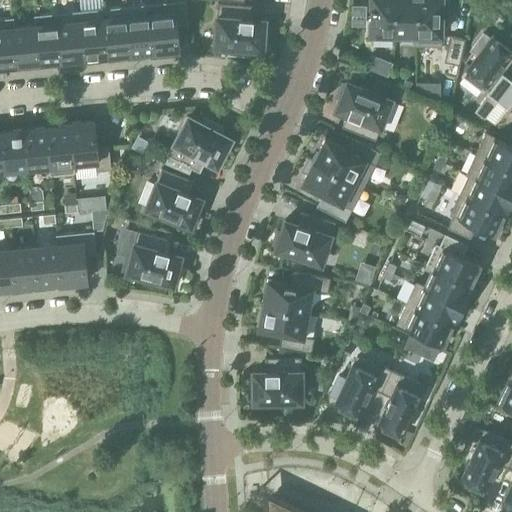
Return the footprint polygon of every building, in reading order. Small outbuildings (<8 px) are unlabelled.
[(153,51),(152,51),(152,53),(179,51),(176,24),(188,23),(185,0),(148,4),(151,27),(153,51)] [(370,34),(394,34),(394,0),(370,0),(371,7),(370,7),(370,20),(370,34)] [(417,35),(417,0),(394,0),(394,34),(415,35),(417,35)] [(417,0),(417,35),(415,35),(415,45),(440,45),(441,24),(446,24),(446,7),(441,6),(441,0),(417,0)] [(251,49),(262,49),(263,47),(267,47),(268,32),(264,32),(265,20),(252,19),(253,5),(218,3),(215,46),(228,47),(228,54),(250,55),(251,49)] [(130,53),(152,51),(153,51),(151,27),(148,4),(126,6),(129,33),(130,53)] [(103,8),(108,56),(130,53),(129,33),(126,6),(103,8)] [(353,6),(352,24),(364,24),(365,6),(353,6)] [(85,58),(108,56),(103,8),(80,10),(85,58)] [(58,13),(62,60),(85,58),(80,10),(58,13)] [(36,24),(40,62),(62,60),(58,13),(34,15),(35,25),(36,24)] [(14,17),(0,18),(0,66),(17,65),(16,55),(13,27),(15,27),(14,17)] [(17,65),(40,62),(36,24),(35,25),(15,27),(13,27),(16,55),(17,65)] [(477,55),(462,75),(482,90),(496,72),(497,73),(505,62),(504,62),(511,51),(511,48),(511,45),(511,43),(498,33),(496,37),(493,34),(491,37),(484,31),(470,49),(477,55)] [(445,61),(459,64),(465,38),(450,35),(445,61)] [(511,82),(502,74),(488,93),(497,100),(511,82)] [(374,87),(386,91),(389,83),(377,79),(374,87)] [(405,79),(402,87),(410,90),(413,82),(405,79)] [(347,114),(342,126),(375,139),(391,99),(346,81),(345,84),(341,82),(336,96),(340,98),(335,109),(347,114)] [(497,101),(507,108),(511,101),(511,81),(511,82),(497,100),(497,101)] [(390,94),(405,99),(408,91),(393,86),(390,94)] [(447,120),(454,124),(457,116),(450,113),(447,120)] [(169,155),(164,163),(189,173),(192,167),(199,171),(206,159),(217,165),(222,154),(226,156),(233,143),(229,141),(231,138),(220,133),(223,127),(204,117),(200,122),(188,116),(168,155),(169,155)] [(96,147),(94,121),(67,123),(67,125),(69,125),(73,168),(75,168),(96,166),(96,171),(111,169),(108,146),(96,147)] [(50,166),(49,166),(50,175),(75,173),(75,168),(73,168),(69,125),(67,125),(46,128),(50,166)] [(50,166),(46,128),(34,129),(23,130),(27,168),(49,166),(50,166)] [(1,132),(4,170),(27,168),(23,130),(1,132)] [(476,153),(511,170),(511,144),(486,132),(476,153)] [(309,157),(309,158),(363,186),(381,152),(352,137),(346,149),(325,138),(313,160),(309,157)] [(437,159),(444,162),(447,155),(440,152),(437,159)] [(511,193),(511,170),(476,153),(467,173),(511,193)] [(307,173),(301,183),(322,194),(316,206),(345,221),(363,186),(309,158),(302,170),(307,173)] [(434,166),(441,170),(444,162),(437,159),(433,166),(434,166)] [(162,168),(146,208),(190,226),(191,223),(195,225),(201,211),(197,209),(201,198),(190,193),(195,181),(162,168)] [(511,198),(511,193),(467,173),(458,192),(460,193),(505,214),(511,198)] [(395,196),(393,201),(402,206),(407,196),(402,193),(395,196)] [(453,215),(448,227),(470,237),(475,226),(495,235),(505,214),(460,193),(450,214),(453,215)] [(31,209),(43,208),(43,200),(31,201),(31,209)] [(20,202),(8,203),(9,212),(21,210),(20,202)] [(0,212),(9,212),(8,203),(0,204),(0,212)] [(64,204),(65,212),(77,211),(77,203),(64,204)] [(276,246),(275,248),(321,263),(334,222),(300,211),(296,224),(284,220),(281,231),(276,230),(272,244),(276,246)] [(55,222),(55,213),(42,214),(43,223),(55,222)] [(22,217),(9,218),(10,226),(22,225),(22,217)] [(0,227),(10,226),(9,218),(0,218),(0,227)] [(61,281),(60,282),(60,284),(87,281),(84,255),(96,253),(94,230),(55,234),(56,244),(58,243),(61,281)] [(177,267),(180,255),(168,252),(172,239),(137,230),(126,272),(145,277),(143,283),(165,289),(167,283),(173,284),(173,282),(178,283),(181,268),(177,267)] [(461,256),(466,244),(445,234),(439,245),(436,244),(426,266),(433,269),(433,268),(472,285),(481,265),(461,256)] [(35,246),(39,284),(60,282),(61,281),(58,243),(56,244),(35,246)] [(12,248),(16,286),(36,284),(39,284),(35,246),(12,248)] [(16,286),(12,248),(0,249),(0,287),(7,287),(16,286)] [(389,262),(385,269),(393,273),(396,265),(389,262)] [(424,287),(462,305),(472,285),(433,268),(433,269),(425,286),(424,287)] [(385,269),(382,277),(389,280),(393,273),(385,269)] [(267,279),(263,304),(308,312),(312,289),(327,292),(330,277),(293,270),(290,283),(267,279)] [(406,303),(453,325),(462,305),(424,287),(425,286),(416,282),(406,303)] [(359,310),(367,314),(370,306),(363,303),(359,310)] [(453,325),(406,303),(396,323),(444,345),(453,325)] [(308,312),(263,304),(258,329),(281,333),(279,346),(287,348),(311,352),(318,315),(308,313),(308,312)] [(358,320),(357,321),(370,327),(370,326),(373,319),(361,313),(358,320)] [(339,374),(329,395),(337,399),(335,402),(339,403),(337,407),(354,415),(355,411),(359,413),(365,399),(371,387),(381,391),(391,370),(380,364),(379,366),(357,356),(347,378),(339,374)] [(282,401),(301,401),(301,357),(265,357),(265,371),(253,371),(253,383),(249,383),(249,399),(253,398),(253,401),(259,401),(260,408),(282,407),(282,401)] [(391,370),(381,391),(391,396),(385,409),(379,422),(382,424),(380,427),(397,435),(399,431),(402,433),(424,385),(391,370)] [(511,383),(507,381),(498,402),(511,408),(511,383)] [(497,462),(507,467),(511,456),(511,442),(484,430),(462,477),(465,479),(463,482),(480,490),(482,487),(485,488),(491,475),(497,462)] [(301,511),(269,496),(270,511),(301,511)]
